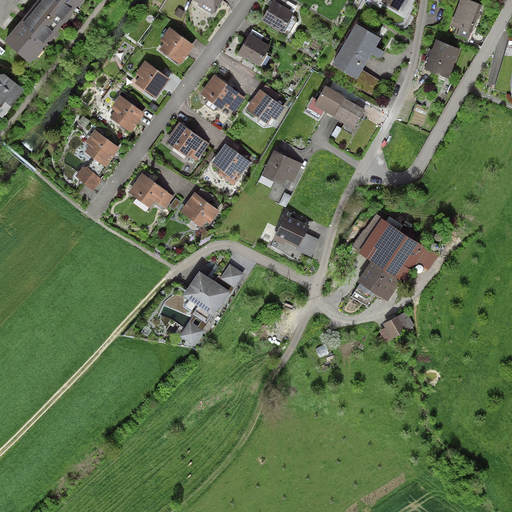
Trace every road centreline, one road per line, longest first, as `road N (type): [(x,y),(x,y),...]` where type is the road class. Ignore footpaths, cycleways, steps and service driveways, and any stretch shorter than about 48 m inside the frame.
road 1 (residential): [(92,217),(250,0)]
road 2 (track): [(0,450),(176,269)]
road 3 (residential): [(364,170),(410,177),(511,9)]
road 4 (residential): [(424,0),(407,85),(364,170)]
road 5 (track): [(316,301),(246,434)]
road 6 (residential): [(364,170),(339,215),(316,288)]
